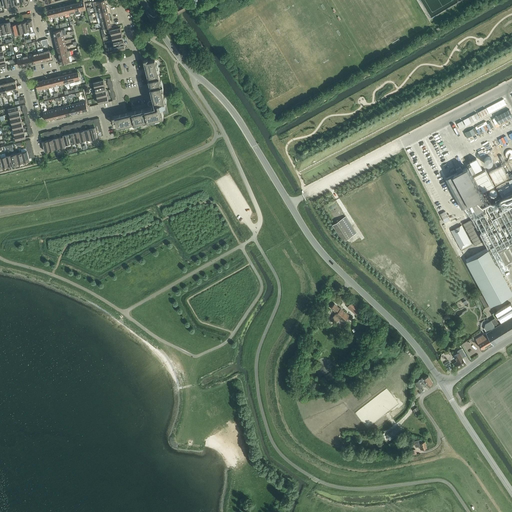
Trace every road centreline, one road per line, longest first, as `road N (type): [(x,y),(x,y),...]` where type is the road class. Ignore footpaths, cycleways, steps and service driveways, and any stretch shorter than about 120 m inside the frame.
road 1 (unclassified): [(443,385),(321,253),(255,147)]
road 2 (residential): [(255,147),(140,0)]
road 3 (residential): [(101,112),(123,106),(112,63),(135,55),(116,0)]
road 4 (unclassified): [(511,491),(443,385)]
